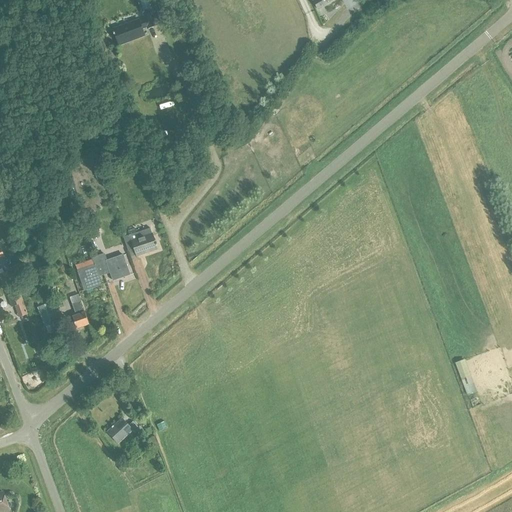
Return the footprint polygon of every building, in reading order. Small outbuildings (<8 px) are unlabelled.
[(0,0),(0,1),(4,14),(13,10),(9,0),(0,0)] [(137,0),(144,15),(154,11),(154,12),(156,11),(151,0),(137,0)] [(313,0),(312,1),(318,10),(333,0),(313,0)] [(147,29),(159,25),(154,12),(154,11),(144,15),(142,16),(143,20),(139,21),(139,20),(113,29),(119,45),(144,36),(142,29),(146,27),(147,29)] [(93,152),(88,154),(96,178),(101,176),(93,152)] [(76,196),(72,184),(66,186),(70,199),(76,196)] [(56,205),(50,207),(59,234),(65,232),(56,205)] [(129,236),(124,238),(128,249),(134,247),(136,254),(157,248),(152,233),(150,228),(136,233),(135,229),(127,232),(129,236)] [(3,252),(1,248),(0,248),(0,267),(11,262),(7,253),(4,254),(3,252)] [(112,280),(129,275),(123,255),(106,261),(104,254),(91,259),(94,265),(78,270),(85,290),(100,284),(97,275),(109,271),(112,280)] [(17,283),(12,270),(3,273),(8,286),(17,283)] [(79,294),(70,297),(72,304),(81,301),(79,294)] [(24,296),(16,299),(22,318),(30,315),(24,296)] [(0,302),(0,314),(1,317),(10,313),(6,301),(0,302)] [(81,301),(72,304),(76,315),(72,316),(77,329),(89,325),(81,301)] [(39,307),(45,326),(57,322),(50,303),(39,307)] [(30,321),(25,322),(29,341),(34,340),(30,321)] [(455,364),(464,387),(473,384),(464,361),(455,364)] [(25,376),(32,389),(48,380),(41,367),(25,376)] [(134,433),(139,429),(133,422),(129,426),(122,419),(108,432),(118,443),(132,431),(134,433)] [(0,493),(0,511),(6,511),(10,511),(9,508),(11,508),(12,505),(11,503),(9,502),(7,503),(3,492),(0,493)]
